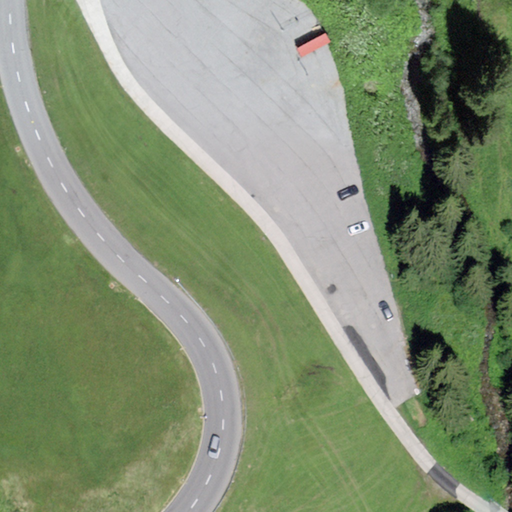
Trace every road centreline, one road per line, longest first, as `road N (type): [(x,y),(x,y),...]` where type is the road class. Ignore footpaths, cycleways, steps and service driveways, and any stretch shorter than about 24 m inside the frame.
road 1 (unclassified): [(89,0),(113,58),(154,113),(268,221),(394,421),(438,474),(490,511)]
road 2 (primary): [(189,511),(223,425),(212,362),(188,323),(91,228),(62,186),(18,80),(8,0)]
